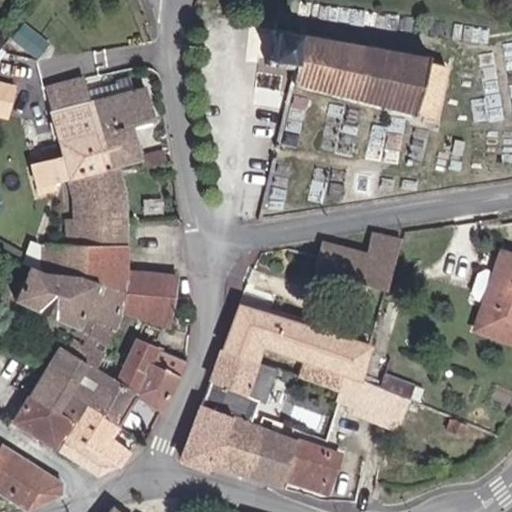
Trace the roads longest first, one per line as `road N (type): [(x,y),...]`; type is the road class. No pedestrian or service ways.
road 1 (residential): [(207,245),(205,337),(161,450),(163,471),(289,511)]
road 2 (residential): [(511,198),(207,245)]
road 3 (residential): [(207,245),(178,130),(175,0)]
